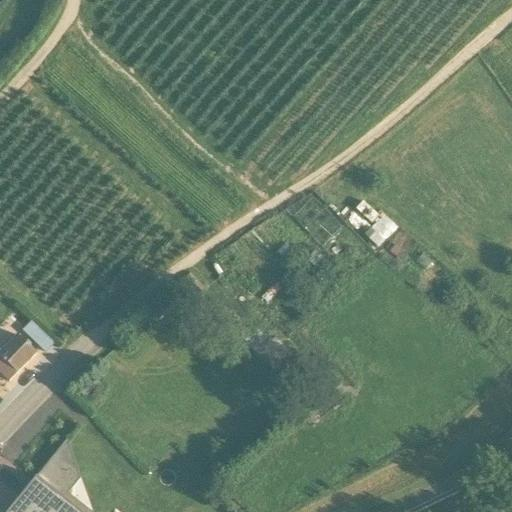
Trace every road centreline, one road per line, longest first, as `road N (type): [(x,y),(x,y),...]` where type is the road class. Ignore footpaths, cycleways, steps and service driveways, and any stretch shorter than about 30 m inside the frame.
road 1 (track): [(113,328),(167,281),(387,131),(511,20)]
road 2 (residential): [(0,433),(113,328)]
road 3 (track): [(0,106),(47,53),(69,0)]
